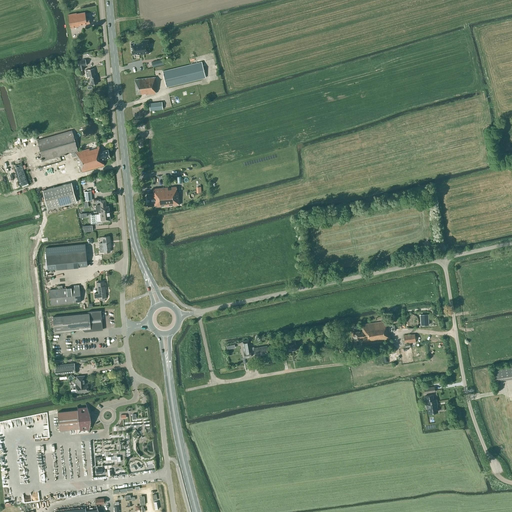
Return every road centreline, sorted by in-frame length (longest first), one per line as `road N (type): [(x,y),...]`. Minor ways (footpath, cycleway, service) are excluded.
road 1 (unclassified): [(100,0),(125,255),(123,328)]
road 2 (unclassified): [(197,311),(511,243)]
road 3 (primary): [(144,270),(130,220),(109,0)]
road 4 (unclassified): [(123,328),(132,375),(159,393),(173,511)]
road 5 (track): [(37,188),(44,219),(32,255),(47,374)]
road 6 (primary): [(196,511),(167,370)]
road 7 (unclassified): [(352,362),(214,385)]
